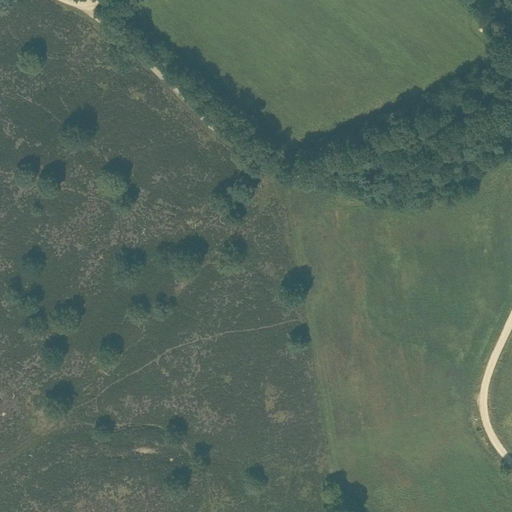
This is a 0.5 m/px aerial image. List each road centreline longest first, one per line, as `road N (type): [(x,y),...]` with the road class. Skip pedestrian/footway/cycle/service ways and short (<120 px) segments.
road 1 (track): [(511,78),(447,128),(386,151),(329,172),(269,169),(91,9)]
road 2 (track): [(511,467),(495,452),(483,418),(493,359),(511,323)]
